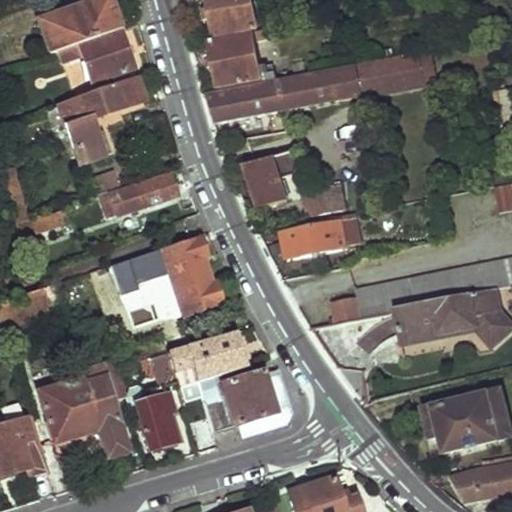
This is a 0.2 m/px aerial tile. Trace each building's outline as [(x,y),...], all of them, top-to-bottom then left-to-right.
[(106,0),(96,0),(39,19),(50,55),(66,49),(119,32),(106,0)] [(253,0),(208,0),(216,36),(259,27),(253,0)] [(254,41),(278,38),(277,28),(253,33),(251,35),(212,43),(220,86),(280,76),(279,66),(260,68),(254,41)] [(90,84),(133,70),(119,32),(66,49),(69,61),(81,58),(90,84)] [(436,83),(429,50),(418,52),(425,86),(436,83)] [(418,52),(358,64),(358,67),(364,98),(374,96),(425,86),(418,52)] [(358,67),(283,82),(289,112),(364,98),(358,67)] [(137,82),(47,112),(53,128),(65,125),(80,165),(112,156),(105,132),(98,136),(93,122),(144,103),(137,82)] [(289,112),(283,82),(208,97),(217,127),(289,112)] [(375,102),(374,96),(364,98),(365,104),(375,102)] [(263,211),(292,204),(285,181),(307,175),(299,150),(277,157),(248,166),(263,211)] [(0,172),(0,176),(14,224),(26,219),(10,170),(0,172)] [(114,171),(87,180),(94,197),(120,188),(114,171)] [(114,195),(122,216),(179,196),(173,175),(114,195)] [(331,214),(348,210),(343,183),(326,187),(331,214)] [(511,184),(496,188),(503,213),(511,211),(511,184)] [(36,233),(64,225),(60,211),(31,219),(36,233)] [(348,244),(364,241),(360,213),(317,221),(284,227),(290,259),(349,249),(348,244)] [(14,224),(30,274),(42,270),(26,219),(14,224)] [(204,261),(207,261),(198,240),(113,268),(120,282),(167,268),(183,316),(223,304),(216,283),(211,285),(204,261)] [(358,299),(335,304),(339,324),(352,322),(378,317),(380,313),(511,287),(511,261),(356,292),(358,299)] [(326,294),(353,287),(350,276),(323,283),(326,294)] [(0,321),(20,316),(24,328),(54,319),(58,332),(66,329),(53,288),(0,305),(0,321)] [(245,368),(235,334),(209,342),(169,354),(166,355),(170,369),(175,385),(176,387),(196,381),(219,375),(245,368)] [(115,361),(116,368),(148,359),(166,355),(169,354),(163,338),(112,353),(115,361)] [(166,355),(148,359),(153,374),(170,369),(166,355)] [(115,361),(80,372),(82,379),(101,440),(108,461),(130,455),(112,400),(124,397),(122,391),(118,381),(121,381),(116,368),(115,361)] [(175,385),(170,369),(153,374),(158,389),(160,388),(175,385)] [(263,374),(222,386),(219,375),(196,381),(203,404),(211,433),(270,417),(274,412),(265,382),(263,374)] [(290,406),(281,376),(265,382),(274,410),(290,406)] [(82,379),(38,394),(55,446),(73,439),(76,448),(101,440),(82,379)] [(158,389),(144,393),(143,392),(137,386),(129,388),(122,391),(124,397),(127,408),(135,405),(149,452),(168,447),(166,440),(173,437),(168,417),(173,414),(166,394),(163,395),(160,388),(158,389)] [(511,435),(500,392),(486,396),(497,439),(511,435)] [(497,439),(486,396),(422,411),(430,443),(440,441),(443,452),(497,439)] [(24,421),(0,428),(0,478),(28,470),(21,444),(30,442),(24,421)] [(76,448),(83,469),(108,461),(101,440),(76,448)] [(511,466),(502,469),(451,482),(467,503),(511,495),(511,466)] [(332,482),(288,497),(292,511),(358,511),(354,499),(339,504),(332,482)]
